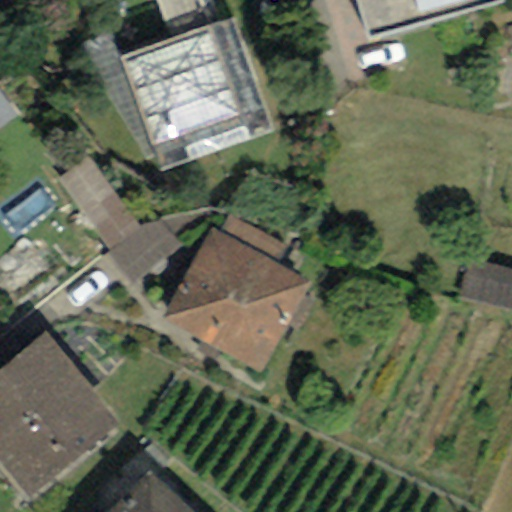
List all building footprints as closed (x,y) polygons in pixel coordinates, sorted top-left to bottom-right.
[(357,0),(365,28),(463,0),(357,0)] [(230,11),(123,51),(162,156),(269,116),(230,11)] [(176,263),(100,162),(64,189),(139,290),(176,263)] [(210,224),(162,314),(260,366),(308,276),(210,224)] [(511,275),(478,267),(470,296),(511,307),(511,275)] [(117,416),(42,327),(0,362),(0,461),(26,492),(117,416)] [(198,511),(147,466),(105,511),(198,511)]
